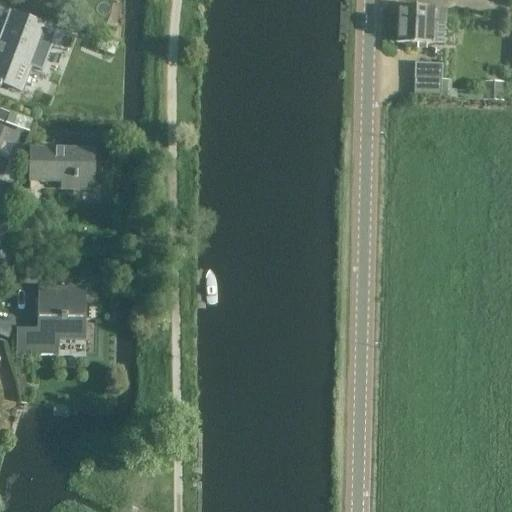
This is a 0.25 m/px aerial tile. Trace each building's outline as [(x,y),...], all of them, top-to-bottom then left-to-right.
[(429,43),(430,24),(445,24),(446,9),(431,9),(431,10),(400,8),(397,41),(429,43)] [(0,86),(1,84),(21,91),(31,67),(42,71),(56,33),(44,29),(45,27),(10,14),(9,16),(12,17),(7,29),(5,28),(0,41),(0,45),(1,46),(0,48),(0,86)] [(119,58),(123,45),(110,41),(106,54),(119,58)] [(439,80),(440,65),(415,63),(414,78),(439,80)] [(0,181),(1,182),(9,161),(0,157),(0,151),(8,130),(6,130),(0,127),(0,181)] [(73,190),(94,191),(95,150),(30,149),(29,183),(61,184),(61,180),(73,181),(73,190)] [(38,287),(37,330),(16,329),(16,355),(58,356),(59,331),(85,331),(85,341),(86,341),(86,288),(38,287)]
